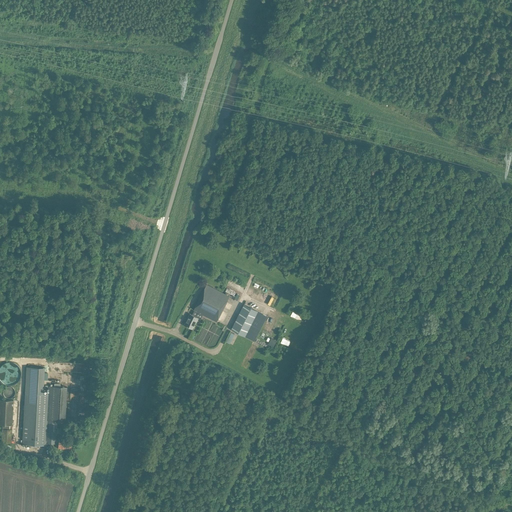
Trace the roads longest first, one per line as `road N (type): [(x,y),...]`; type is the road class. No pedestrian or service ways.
road 1 (unclassified): [(77,511),(231,0)]
road 2 (track): [(302,0),(288,46),(268,59),(511,183)]
road 3 (track): [(114,511),(168,331)]
road 4 (track): [(135,497),(176,356),(163,349)]
